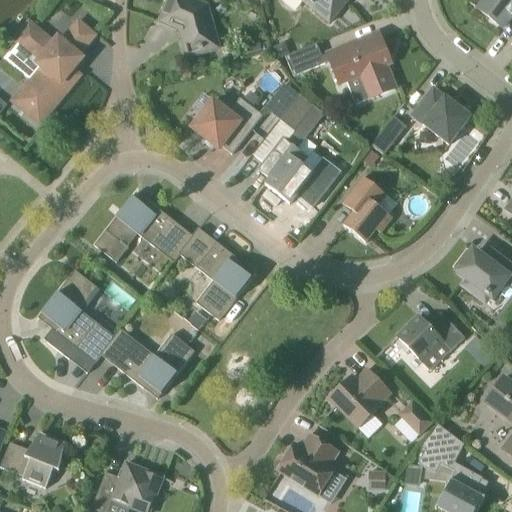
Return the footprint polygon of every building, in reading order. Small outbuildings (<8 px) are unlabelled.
[(190,0),(168,0),(159,23),(179,32),(187,59),(220,50),(207,7),(190,0)] [(349,0),(299,0),(330,25),(349,0)] [(511,0),(484,0),(477,10),(503,29),(511,16),(511,0)] [(62,85),(74,71),(83,60),(58,39),(54,45),(29,24),(15,42),(39,62),(37,65),(41,69),(18,97),(45,119),(69,91),(62,85)] [(326,56),(339,86),(347,82),(356,106),(369,101),(370,101),(396,91),(386,66),(391,64),(379,35),(326,56)] [(278,59),(288,55),(284,44),(273,48),(278,59)] [(294,55),(285,58),(294,78),(325,65),(322,58),(317,45),(309,48),(294,55)] [(280,122),(299,97),(289,88),(288,90),(270,113),(269,114),(280,122)] [(411,117),(423,126),(423,127),(449,147),(471,119),(445,98),(433,89),(411,117)] [(307,159),(297,151),(323,117),(299,97),(280,122),(253,157),(264,165),(258,172),(269,181),(265,187),(290,206),(314,176),(301,166),(307,159)] [(263,117),(240,100),(229,115),(213,103),(192,130),(219,151),(221,148),(232,157),(263,117)] [(372,147),(384,157),(406,129),(393,119),(372,147)] [(343,206),(353,214),(343,227),(365,245),(376,232),(380,235),(392,220),(388,217),(388,216),(377,208),(386,196),(363,179),(343,206)] [(174,264),(180,257),(179,256),(193,238),(147,202),(142,207),(132,199),(95,248),(117,265),(129,249),(128,248),(137,236),(174,264)] [(179,256),(180,257),(213,283),(196,305),(219,323),(256,275),(198,230),(193,238),(179,256)] [(463,287),(487,306),(506,282),(511,286),(511,265),(491,249),(483,260),(476,254),(473,257),(471,256),(460,270),(462,272),(460,275),(467,281),(463,287)] [(115,339),(114,338),(80,312),(98,290),(75,272),(38,320),(96,365),(102,357),(101,357),(115,339)] [(206,322),(195,313),(187,323),(198,332),(206,322)] [(430,372),(451,352),(465,340),(441,315),(428,328),(418,318),(397,338),(430,372)] [(101,357),(102,357),(158,401),(195,354),(172,336),(155,357),(120,331),(114,338),(115,339),(101,357)] [(490,352),(479,363),(485,369),(495,358),(490,352)] [(329,401),(358,431),(381,408),(379,406),(391,395),(367,371),(356,382),(352,378),(329,401)] [(511,440),(504,451),(511,457),(511,386),(503,380),(486,403),(511,422),(511,440)] [(412,405),(400,417),(420,436),(432,424),(412,405)] [(477,511),(484,500),(474,495),(482,480),(455,465),(464,446),(438,426),(422,448),(426,451),(418,466),(434,475),(441,465),(455,474),(445,492),(436,508),(442,511),(477,511)] [(24,479),(23,482),(46,491),(53,471),(59,473),(65,445),(40,435),(29,452),(10,445),(0,469),(24,479)] [(295,446),(278,473),(318,499),(335,471),(330,468),(339,455),(309,436),(301,450),(295,446)] [(91,511),(108,511),(113,502),(136,511),(150,511),(163,480),(126,465),(120,480),(106,475),(91,511)] [(368,473),(368,492),(385,493),(389,493),(396,482),(385,474),(368,473)]
